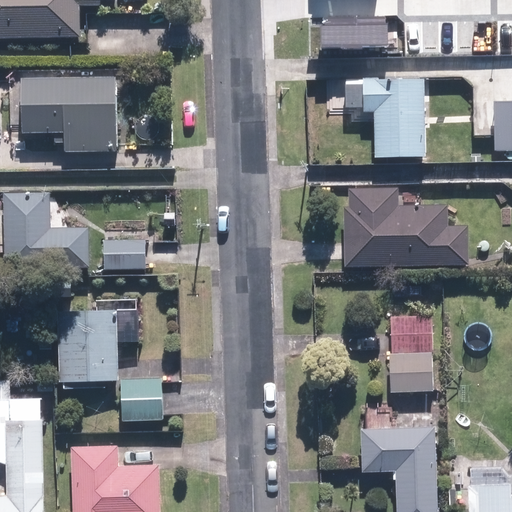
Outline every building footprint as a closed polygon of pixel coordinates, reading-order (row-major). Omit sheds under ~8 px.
[(0,0),(0,35),(85,33),(84,3),(107,2),(106,0),(0,0)] [(385,24),(385,17),(322,17),(322,45),(387,44),(387,24),(385,24)] [(511,29),(480,29),(479,56),(511,56),(511,29)] [(120,77),(34,79),(35,129),(81,128),(82,145),(122,144),(120,77)] [(418,84),(357,85),(357,114),(372,114),(373,163),(418,162),(418,84)] [(511,102),(495,103),(495,150),(511,149),(511,102)] [(55,195),(15,196),(17,264),(92,263),(91,231),(56,232),(55,195)] [(341,215),(342,265),(463,264),(462,229),(439,230),(439,214),(391,214),(391,202),(351,202),(351,215),(341,215)] [(151,239),(103,237),(102,266),(150,268),(151,239)] [(121,316),(74,317),(76,377),(122,376),(121,316)] [(425,321),(389,322),(391,391),(427,390),(425,321)] [(165,382),(132,383),(133,417),(165,416),(165,382)] [(10,496),(0,495),(0,511),(36,511),(34,401),(0,401),(0,453),(9,454),(10,496)] [(430,511),(427,432),(359,434),(361,477),(397,475),(398,511),(430,511)] [(119,448),(79,449),(81,511),(163,511),(162,464),(119,465),(119,448)] [(502,495),(466,496),(466,511),(511,511),(511,507),(502,508),(502,495)]
